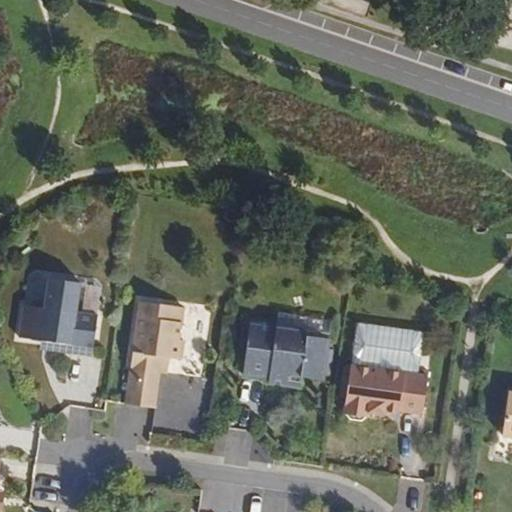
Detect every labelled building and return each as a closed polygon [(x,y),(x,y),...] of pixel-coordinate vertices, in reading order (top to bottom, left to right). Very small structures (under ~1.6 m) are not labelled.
[(40,341),(39,351),(92,357),(98,315),(77,311),(82,284),(47,278),(43,307),(23,305),(18,338),(40,341)] [(139,302),(123,405),(155,409),(160,374),(166,374),(164,359),(181,361),(184,340),(179,339),(184,308),(139,302)] [(276,326),(276,327),(250,323),(242,375),(268,378),(268,383),(286,386),(301,387),(303,378),(288,376),(300,377),(324,380),(330,339),(308,336),(309,330),(276,326)] [(350,366),(342,415),(344,415),(348,421),(358,422),(363,418),(365,418),(366,412),(385,416),(386,412),(400,413),(400,411),(423,414),(428,377),(406,373),(405,374),(350,366)] [(511,393),(509,393),(502,436),(511,437),(511,393)]
